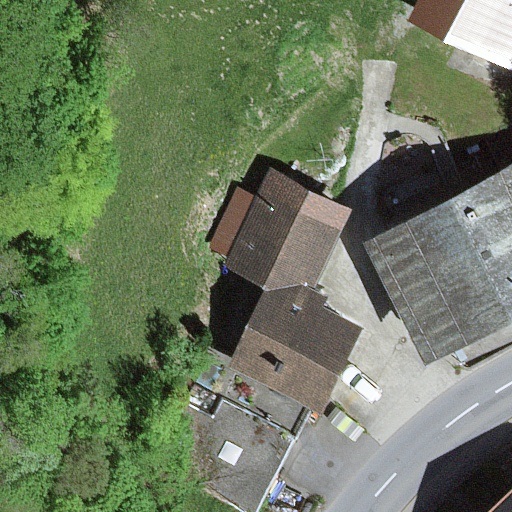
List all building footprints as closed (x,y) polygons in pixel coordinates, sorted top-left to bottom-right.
[(511,0),(424,0),(422,5),(500,41),(511,13),(511,0)] [(312,399),(331,407),(372,316),(330,297),(335,286),(321,280),(357,201),(274,163),(259,196),(238,186),(211,245),(232,255),(230,259),(277,281),(239,363),(312,399)] [(511,165),(380,235),(438,344),(511,305),(511,165)] [(182,477),(253,511),(255,511),(312,399),(239,363),(196,341),(169,396),(212,417),(182,477)] [(511,511),(511,492),(491,511),(511,511)]
